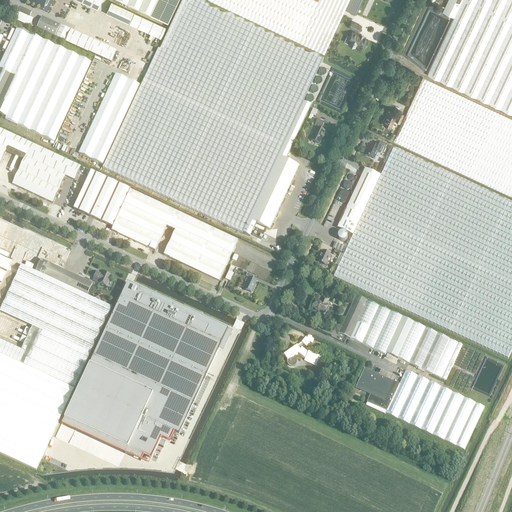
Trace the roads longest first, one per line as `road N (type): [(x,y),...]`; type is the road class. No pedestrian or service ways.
road 1 (tertiary): [(0,195),(264,313),(415,0)]
road 2 (trunk): [(216,511),(137,497),(13,511)]
road 3 (unknown): [(269,308),(395,368)]
